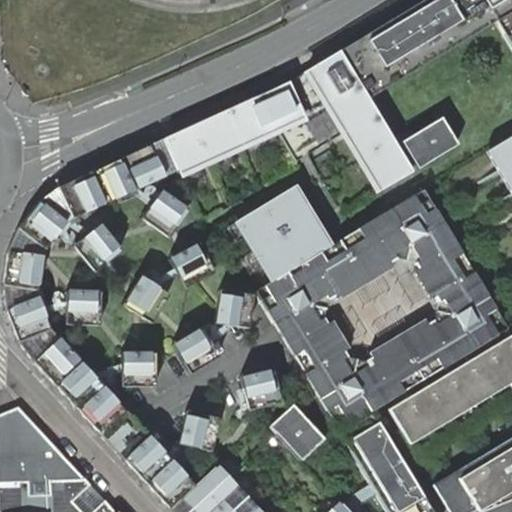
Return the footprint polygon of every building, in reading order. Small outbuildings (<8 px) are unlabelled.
[(386,411),(406,445),(511,381),(511,438),(432,487),(447,511),(482,511),(511,500),(511,0),(421,0),(255,100),(267,118),(273,128),(294,162),(343,132),(378,191),(409,172),(365,100),(494,21),(511,50),(511,137),(495,148),(511,176),(511,326),(506,330),(510,337),(386,411)] [(42,375),(99,436),(124,413),(47,330),(36,299),(35,282),(37,266),(42,251),(57,231),(71,220),(174,173),(175,173),(273,128),(267,118),(255,100),(254,97),(160,140),(57,188),(37,203),(15,229),(6,253),(4,266),(1,286),(4,311),(17,343),(29,361),(45,346),(57,359),(42,375)] [(439,118),(399,142),(415,168),(454,145),(439,118)] [(506,330),(422,192),(330,246),(294,187),(237,222),(274,281),(254,293),(338,431),(396,396),(506,330)] [(158,193),(139,220),(166,240),(186,213),(158,193)] [(95,226),(70,248),(92,273),(118,251),(95,226)] [(197,245),(167,261),(183,290),(213,275),(197,245)] [(166,295),(137,277),(119,306),(148,323),(166,295)] [(97,293),(64,291),(63,325),(96,326),(97,293)] [(251,296),(218,292),(214,326),(248,330),(251,296)] [(200,328),(171,345),(187,374),(217,357),(200,328)] [(45,346),(29,361),(42,375),(57,359),(45,346)] [(153,353),(120,353),(120,387),(153,387),(153,353)] [(271,372),(239,379),(246,411),(279,404),(271,372)] [(511,381),(406,445),(415,459),(511,401),(511,381)] [(291,406),(268,427),(299,461),(322,440),(291,406)] [(0,414),(0,482),(23,482),(29,482),(38,481),(83,479),(17,408),(0,414)] [(217,420),(184,412),(176,445),(209,452),(217,420)] [(428,511),(376,425),(368,428),(419,511),(428,511)] [(419,511),(368,428),(348,441),(390,511),(419,511)] [(147,437),(121,460),(143,482),(165,506),(170,511),(347,511),(341,505),(333,511),(252,511),(212,468),(192,487),(147,437)] [(23,482),(0,482),(0,511),(80,511),(71,502),(89,485),(83,479),(60,480),(49,480),(50,496),(29,497),(29,482),(23,482)]
